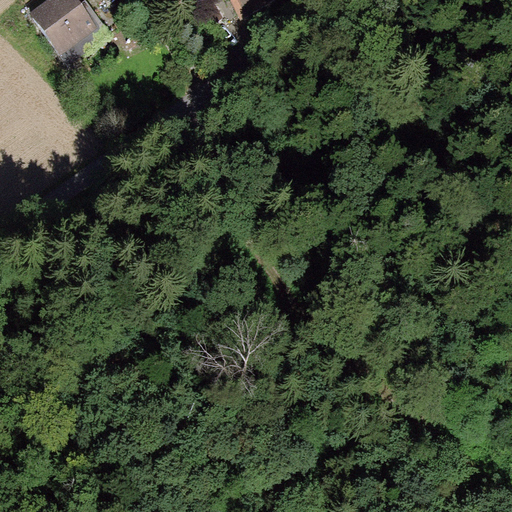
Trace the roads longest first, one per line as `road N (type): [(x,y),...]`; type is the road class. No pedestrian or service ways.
road 1 (track): [(511,502),(325,346),(161,126)]
road 2 (residential): [(0,238),(331,0)]
